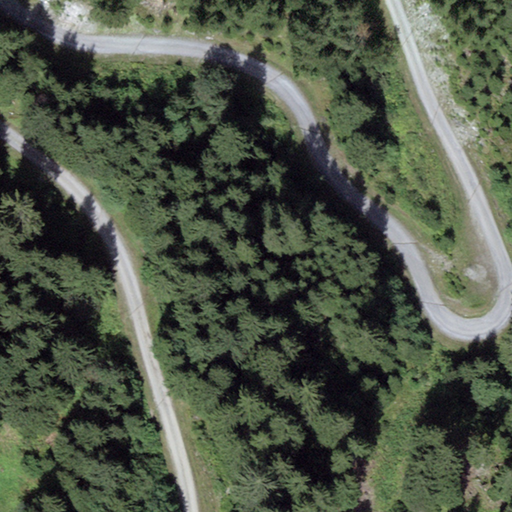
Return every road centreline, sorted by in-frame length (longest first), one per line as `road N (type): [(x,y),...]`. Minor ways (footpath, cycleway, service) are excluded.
road 1 (track): [(8,0),(79,41),(173,45),(239,59),(293,98),(341,180),(413,253),(447,323),(484,329),(499,321),(511,293)]
road 2 (track): [(188,511),(131,269),(110,223),(84,191),(0,124)]
road 3 (track): [(511,288),(391,0)]
